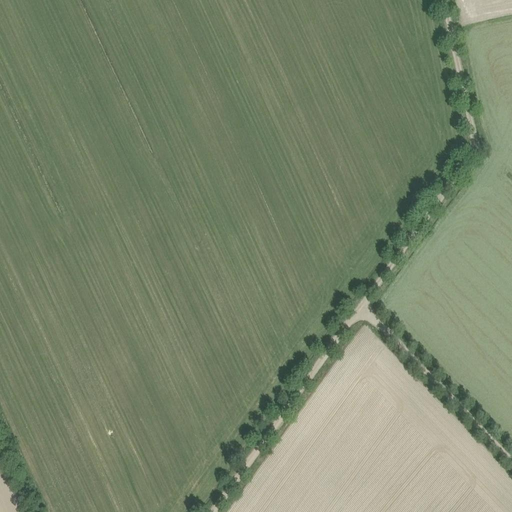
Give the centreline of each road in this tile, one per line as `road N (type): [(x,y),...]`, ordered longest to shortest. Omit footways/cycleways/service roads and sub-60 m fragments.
road 1 (track): [(361,308),(473,147),(443,0)]
road 2 (track): [(214,511),(361,308)]
road 3 (track): [(511,460),(361,308)]
